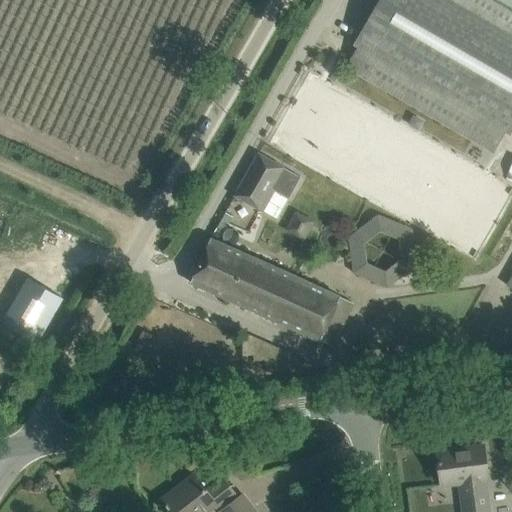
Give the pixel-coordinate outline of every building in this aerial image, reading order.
[(511,0),(378,0),(354,44),(358,46),(346,66),(494,152),(506,132),(511,134),(511,131),(511,0)] [(300,178),(283,168),(259,154),(235,195),(259,209),(271,188),(289,198),(300,178)] [(420,255),(383,207),(336,244),(374,292),(420,255)] [(334,294),(229,247),(210,239),(191,282),(332,346),(352,303),(334,294)] [(29,276),(2,324),(37,344),(64,296),(29,276)] [(151,353),(159,339),(142,330),(135,345),(151,353)] [(488,479),(486,465),(483,446),(465,448),(465,451),(441,454),(440,451),(437,452),(442,485),(464,482),(466,494),(461,495),(463,511),(489,511),(485,480),(488,479)] [(199,511),(213,502),(216,506),(232,494),(229,489),(231,488),(224,478),(206,491),(194,475),(192,477),(195,480),(180,492),(177,489),(163,500),(166,504),(165,505),(170,511),(199,511)] [(227,506),(221,511),(256,511),(243,494),(227,506)]
